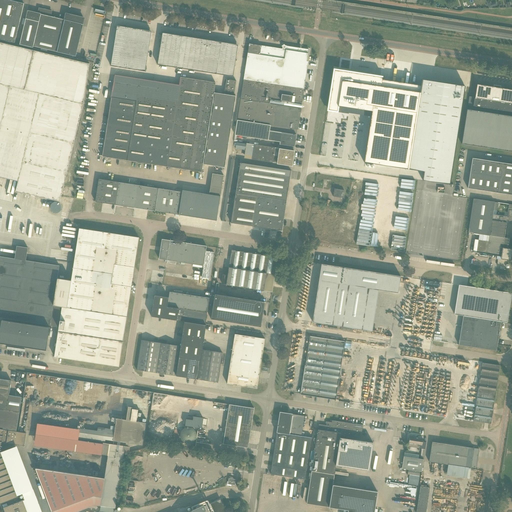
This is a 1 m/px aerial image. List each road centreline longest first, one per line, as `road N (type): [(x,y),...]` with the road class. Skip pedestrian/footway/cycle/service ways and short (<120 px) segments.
road 1 (unclassified): [(268,400),(501,437)]
road 2 (unclassified): [(511,279),(293,245)]
road 3 (unclassified): [(293,245),(324,34)]
road 4 (tertiary): [(324,34),(125,0)]
road 5 (tertiary): [(511,63),(324,34)]
road 6 (unclassified): [(268,400),(293,245)]
road 7 (unclassified): [(125,377),(152,224)]
road 8 (unclassified): [(125,377),(268,400)]
road 9 (unclassified): [(293,245),(152,224)]
road 10 (unclassified): [(0,358),(125,377)]
